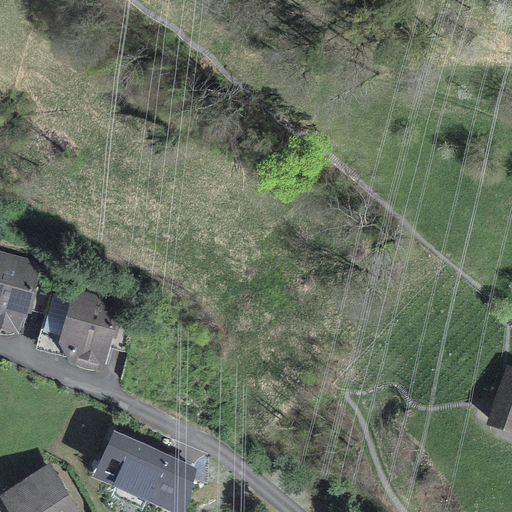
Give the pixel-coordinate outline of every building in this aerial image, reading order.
[(0,325),(19,331),(38,263),(0,252),(0,325)] [(104,362),(120,311),(73,297),(57,348),(104,362)] [(511,370),(511,371),(495,423),(511,428),(511,370)] [(197,460),(118,422),(96,468),(183,510),(197,460)] [(78,511),(48,463),(1,493),(12,511),(78,511)]
